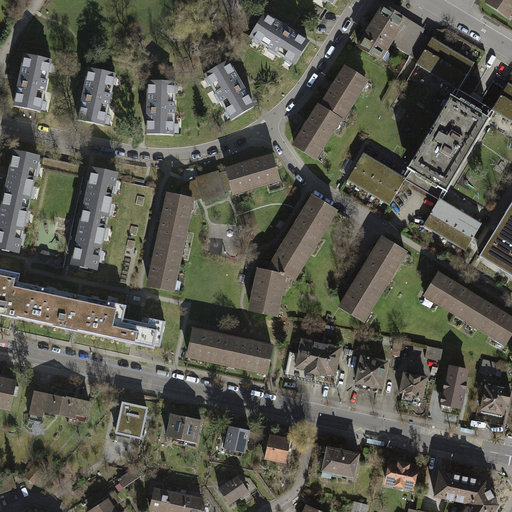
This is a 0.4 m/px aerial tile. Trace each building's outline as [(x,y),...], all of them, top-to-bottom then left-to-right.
[(511,12),(511,0),(490,0),(488,4),(508,18),(511,12)] [(424,32),(382,6),(371,25),(358,47),(380,60),(390,44),(410,56),(422,34),(424,32)] [(264,15),(251,37),(295,64),(308,41),(284,27),(264,15)] [(419,61),(432,40),(426,36),(422,34),(410,56),(413,58),(419,61)] [(425,69),(440,44),(432,40),(419,61),(417,65),(420,67),(425,69)] [(433,74),(448,49),(440,44),(425,69),(429,72),(433,74)] [(441,78),(456,54),(448,49),(433,74),(438,76),(441,78)] [(450,84),(464,59),(456,54),(441,78),(446,81),(450,84)] [(50,61),(25,56),(19,80),(14,106),(39,111),(50,61)] [(464,59),(450,84),(454,86),(458,89),(473,64),(464,59)] [(229,61),(206,75),(232,120),(254,106),(240,82),(229,61)] [(321,108),(338,120),(341,121),(366,80),(345,68),(333,89),(321,108)] [(114,74),(89,69),(83,94),(77,119),(104,125),(114,74)] [(174,83),(148,83),(147,134),(173,134),(174,83)] [(496,111),(501,114),(511,97),(511,86),(508,84),(493,109),(496,111)] [(452,99),(464,106),(469,97),(458,90),(452,99)] [(487,119),(485,118),(473,111),(464,106),(452,99),(449,97),(429,131),(432,133),(429,137),(426,136),(406,170),(410,172),(445,192),(487,119)] [(464,106),(473,111),(478,102),(469,97),(464,106)] [(506,117),(509,119),(511,114),(511,97),(501,114),(506,117)] [(490,109),(478,102),(473,111),(485,118),(490,109)] [(338,120),(321,108),(319,107),(307,126),(295,147),(315,159),(338,120)] [(3,199),(28,205),(39,157),(14,151),(9,174),(3,199)] [(347,180),(356,184),(371,159),(367,157),(362,154),(347,180)] [(246,165),(227,170),(227,171),(232,189),(234,193),(279,180),(273,157),(253,162),(249,163),(246,164),(246,165)] [(356,184),(365,189),(380,165),(375,162),(371,159),(356,184)] [(352,165),(347,162),(343,170),(347,172),(352,165)] [(365,189),(373,194),(388,170),(384,167),(380,165),(365,189)] [(81,215),(106,220),(116,173),(91,168),(86,193),(81,215)] [(373,194),(382,199),(396,174),(392,172),(388,170),(373,194)] [(183,184),(180,197),(192,200),(192,201),(203,198),(203,200),(224,194),(224,192),(232,189),(227,171),(218,174),(218,173),(197,179),(197,180),(192,182),(183,184)] [(401,177),(396,174),(382,199),(390,205),(405,180),(401,177)] [(159,240),(182,245),(192,201),(192,200),(180,197),(169,195),(165,214),(164,214),(163,218),(162,221),(163,221),(159,240)] [(291,230),(312,243),(316,237),(318,238),(330,219),(327,217),(332,209),(313,197),(302,214),(291,230)] [(28,205),(3,199),(0,212),(0,248),(17,252),(28,205)] [(423,225),(432,230),(447,205),(442,201),(438,200),(423,225)] [(511,204),(480,255),(511,275),(511,204)] [(432,230),(441,234),(456,210),(451,207),(447,205),(432,230)] [(441,234),(449,239),(464,215),(460,213),(456,210),(441,234)] [(106,220),(81,215),(76,238),(71,265),(96,270),(106,220)] [(449,239),(458,244),(472,220),(467,217),(464,215),(449,239)] [(476,222),(472,220),(458,244),(466,250),(481,225),(476,222)] [(312,243),(291,230),(281,247),(267,272),(281,275),(284,276),(284,275),(291,278),(296,271),(298,272),(309,253),(307,250),(312,243)] [(382,238),(362,272),(381,285),(386,277),(389,279),(400,260),(397,258),(402,250),(382,238)] [(479,241),(475,239),(470,246),(474,249),(479,241)] [(182,245),(159,240),(155,259),(154,259),(153,264),(153,266),(149,286),(172,291),(182,245)] [(9,278),(10,272),(0,269),(0,315),(33,323),(39,292),(33,291),(34,289),(12,285),(13,279),(9,278)] [(273,314),(275,305),(278,306),(282,285),(279,284),(281,275),(267,272),(260,270),(255,290),(251,310),(273,314)] [(377,292),(381,285),(362,272),(341,307),(361,318),(366,311),(368,313),(379,294),(377,292)] [(465,319),(478,299),(438,274),(425,294),(465,319)] [(33,323),(93,336),(100,305),(94,304),(94,302),(46,292),(46,294),(39,292),(33,323)] [(511,319),(478,299),(465,319),(505,344),(511,332),(511,319)] [(106,307),(100,305),(93,336),(158,349),(164,322),(148,318),(146,325),(121,319),(124,306),(107,302),(106,307)] [(219,358),(228,360),(233,339),(193,330),(188,353),(198,355),(197,357),(218,362),(219,358)] [(272,347),(233,339),(228,360),(236,362),(235,365),(258,370),(258,367),(267,369),(272,347)] [(285,374),(313,380),(321,344),(302,340),(299,354),(290,352),(285,374)] [(340,348),(321,344),(313,380),(312,383),(336,388),(340,371),(335,370),(340,348)] [(442,350),(427,347),(425,355),(440,359),(442,350)] [(386,363),(362,357),(356,381),(361,382),(360,388),(377,392),(378,386),(381,387),(386,363)] [(498,363),(482,359),(480,372),(495,375),(498,363)] [(448,374),(447,374),(440,405),(462,410),(469,379),(467,378),(469,371),(450,367),(448,374)] [(425,378),(405,374),(401,391),(403,392),(401,401),(417,404),(419,396),(421,396),(425,378)] [(14,382),(0,378),(0,405),(9,408),(14,382)] [(494,386),(494,389),(486,387),(481,412),(502,417),(505,401),(509,402),(511,392),(502,390),(503,388),(494,386)] [(63,415),(68,391),(57,389),(56,396),(34,391),(30,413),(43,416),(44,411),(63,415)] [(76,393),(68,391),(63,415),(74,417),(74,419),(85,422),(89,401),(75,398),(76,393)] [(147,408),(123,403),(117,433),(141,438),(147,408)] [(201,420),(171,413),(166,436),(184,440),(183,445),(195,447),(201,420)] [(250,430),(229,425),(224,447),(244,452),(250,430)] [(291,439),(269,434),(264,458),(286,463),(291,439)] [(359,454),(327,446),(321,470),(332,473),(331,476),(341,478),(342,475),(354,478),(359,454)] [(418,467),(391,460),(386,482),(412,489),(418,467)] [(35,464),(25,476),(33,482),(42,471),(35,464)] [(434,496),(464,503),(470,477),(440,470),(434,496)] [(118,478),(123,487),(140,476),(138,473),(129,471),(118,478)] [(11,474),(0,478),(0,492),(16,486),(11,474)] [(240,498),(249,492),(240,479),(238,476),(219,488),(229,504),(239,497),(240,498)] [(243,477),(240,479),(249,492),(250,493),(257,489),(250,478),(243,477)] [(485,480),(470,477),(464,503),(469,503),(463,511),(493,511),(498,505),(485,480)] [(150,510),(159,511),(166,511),(170,492),(158,490),(159,485),(150,483),(148,495),(152,496),(150,510)] [(90,511),(116,511),(111,504),(119,499),(114,492),(105,498),(107,501),(91,511),(90,511)] [(182,511),(186,495),(170,492),(166,511),(182,511)] [(202,498),(186,495),(182,511),(202,511),(204,506),(200,505),(202,498)]
